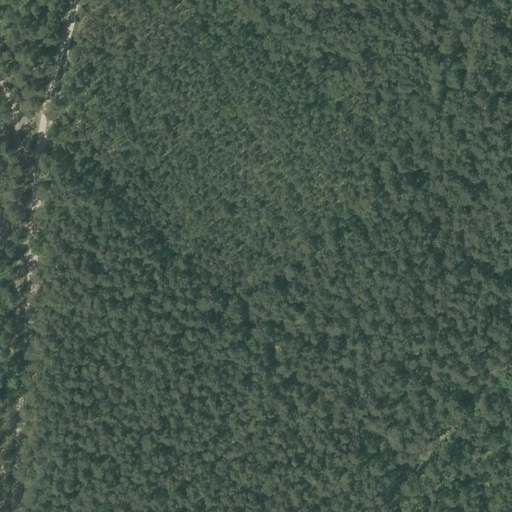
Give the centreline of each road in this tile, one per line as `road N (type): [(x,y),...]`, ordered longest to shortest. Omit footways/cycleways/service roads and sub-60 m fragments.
road 1 (track): [(10,511),(40,121)]
road 2 (track): [(246,317),(335,402),(416,463),(388,511)]
road 3 (track): [(511,366),(427,348),(342,345),(246,317)]
road 4 (track): [(246,317),(29,224)]
road 5 (track): [(416,463),(511,364)]
road 6 (track): [(72,0),(40,121)]
